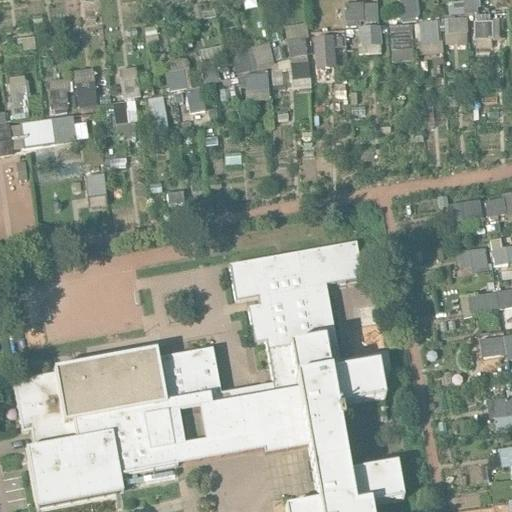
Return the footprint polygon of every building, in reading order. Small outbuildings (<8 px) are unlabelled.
[(341,0),(343,27),(354,26),(355,56),(379,55),(377,0),(341,0)] [(396,0),(397,22),(416,21),(415,0),(396,0)] [(479,0),(458,0),(459,15),(480,14),(479,0)] [(442,46),(466,45),(465,18),(441,19),(442,46)] [(417,55),(439,54),(437,21),(415,22),(417,55)] [(489,43),(490,21),(471,21),(471,42),(489,43)] [(283,27),(288,58),(325,52),(322,35),(306,37),(303,24),(283,27)] [(387,27),(388,62),(408,61),(407,26),(387,27)] [(234,75),(274,66),(268,44),(229,54),(234,75)] [(309,90),(306,62),(289,64),(292,92),(309,90)] [(134,70),(117,71),(120,99),(136,98),(134,70)] [(245,101),(268,100),(267,77),(244,77),(245,101)] [(76,109),(94,108),(93,78),(75,79),(76,109)] [(47,81),(48,110),(66,109),(65,81),(47,81)] [(162,99),(148,100),(149,131),(163,130),(162,99)] [(0,157),(12,157),(12,151),(76,144),(73,118),(0,126),(0,157)] [(84,198),(103,198),(103,178),(84,178),(84,198)] [(484,218),(510,217),(509,198),(484,199),(484,218)] [(477,201),(448,205),(450,223),(480,219),(477,201)] [(492,267),(511,263),(511,253),(509,236),(487,240),(492,267)] [(266,341),(274,385),(221,395),(163,406),(175,467),(200,463),(264,451),(265,456),(308,448),(313,477),(318,504),(286,510),(286,511),(370,511),(370,507),(403,501),(396,467),(348,476),(336,410),(384,401),(383,391),(393,389),(386,353),(339,362),(325,285),(362,278),(356,244),(230,268),(236,302),(257,298),(259,307),(248,309),(255,343),(266,341)] [(457,271),(485,268),(482,249),(455,253),(457,271)] [(511,291),(458,297),(459,313),(511,308),(511,291)] [(477,358),(511,355),(511,336),(476,339),(477,358)] [(118,478),(175,467),(163,406),(221,395),(212,349),(155,360),(154,356),(51,375),(61,429),(71,427),(75,445),(32,453),(24,455),(35,511),(121,496),(118,478)] [(61,429),(51,375),(11,383),(20,434),(28,433),(32,453),(75,445),(71,427),(61,429)] [(486,402),(489,430),(511,427),(511,422),(509,400),(486,402)] [(511,448),(490,449),(491,471),(508,470),(508,479),(511,478),(511,448)]
